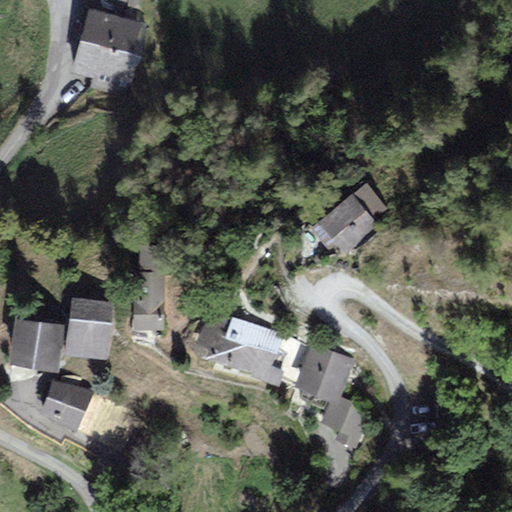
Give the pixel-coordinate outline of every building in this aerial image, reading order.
[(128,0),(90,0),(91,10),(127,19),(131,20),(128,0)] [(126,85),(143,24),(131,20),(127,19),(91,10),(75,71),(126,85)] [(365,184),(318,223),(345,255),(392,215),(365,184)] [(133,333),(164,334),(166,248),(136,247),(133,333)] [(74,300),(67,351),(105,356),(111,305),(74,300)] [(197,354),(278,387),(284,372),(269,365),(280,337),(233,317),(227,331),(210,324),(197,354)] [(64,326),(16,320),(10,367),(58,373),(64,326)] [(331,402),(335,404),(338,396),(352,362),(310,345),(293,387),(331,402)] [(160,429),(54,382),(39,414),(146,461),(160,429)] [(355,445),(369,409),(338,396),(335,404),(331,402),(323,422),(342,429),(339,438),(355,445)]
